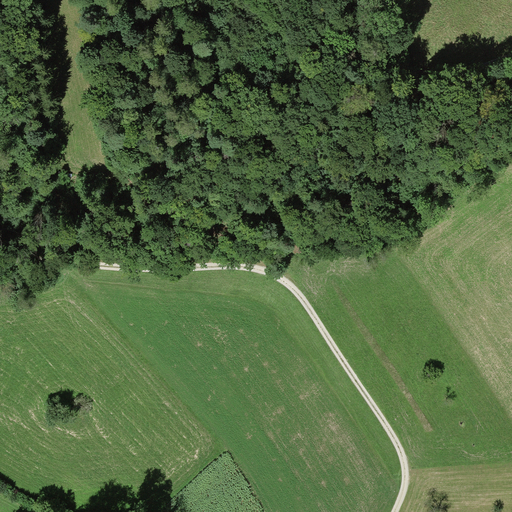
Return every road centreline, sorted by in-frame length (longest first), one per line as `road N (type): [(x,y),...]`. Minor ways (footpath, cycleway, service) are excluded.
road 1 (track): [(0,261),(247,266),(284,280),(398,445),(405,477),(394,511)]
road 2 (track): [(511,59),(320,127),(286,131),(258,123),(235,99),(204,0)]
